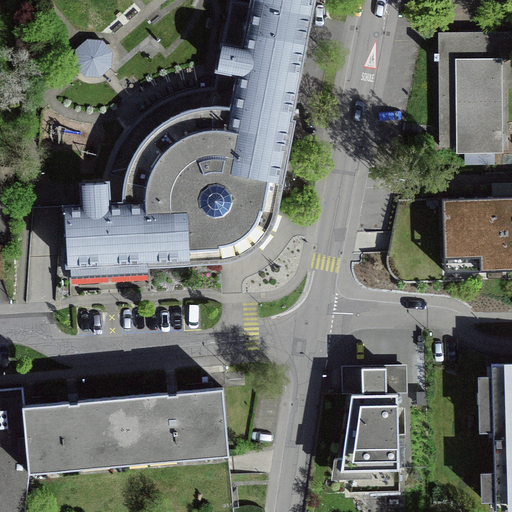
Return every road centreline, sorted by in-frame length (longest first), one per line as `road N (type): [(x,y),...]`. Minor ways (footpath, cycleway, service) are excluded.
road 1 (residential): [(315,317),(374,0)]
road 2 (residential): [(0,329),(81,353),(251,337),(315,317)]
road 3 (residential): [(286,511),(315,317)]
road 4 (track): [(315,317),(476,317)]
